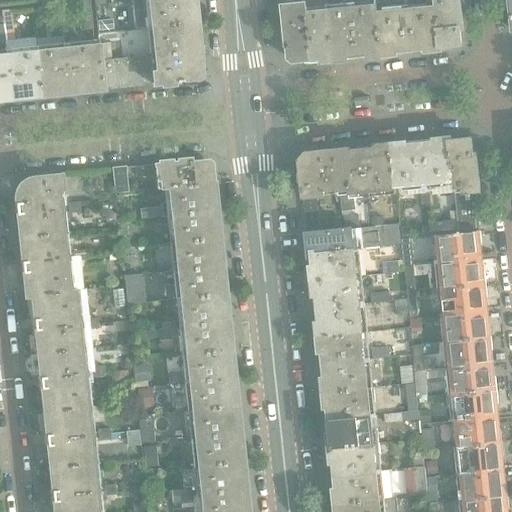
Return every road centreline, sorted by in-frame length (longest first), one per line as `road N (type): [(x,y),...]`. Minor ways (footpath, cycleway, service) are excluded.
road 1 (tertiary): [(286,511),(247,135)]
road 2 (residential): [(491,62),(244,97)]
road 3 (residential): [(247,135),(495,110)]
road 4 (residential): [(0,158),(247,135)]
road 5 (residential): [(244,97),(0,122)]
road 6 (residential): [(21,511),(0,294)]
road 7 (residential): [(495,110),(511,278)]
